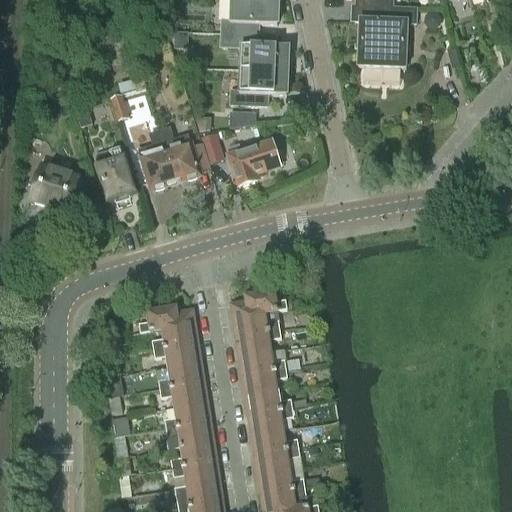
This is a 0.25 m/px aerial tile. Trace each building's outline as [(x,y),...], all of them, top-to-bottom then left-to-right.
[(359,0),(359,9),(384,10),(392,11),(392,0),(359,0)] [(279,5),(230,3),(230,24),(221,24),(221,37),(254,39),(254,37),(254,28),(277,28),(277,22),(278,14),(278,10),(279,5)] [(384,10),(359,9),(352,9),(351,25),(359,25),(357,70),(364,70),(381,72),(384,10)] [(416,12),(392,11),(384,10),(381,72),(391,72),(398,72),(405,72),(407,27),(416,27),(416,12)] [(266,38),(254,37),(254,39),(221,37),(220,51),(240,51),(240,73),(288,75),(288,67),(288,62),(288,58),(288,51),(265,50),(266,38)] [(288,75),(240,73),(239,95),(230,94),(230,109),(263,110),(263,98),(286,99),(286,92),(287,85),(288,79),(288,75)] [(121,98),(144,92),(141,81),(118,87),(121,98)] [(118,124),(128,120),(122,98),(111,101),(118,124)] [(250,118),(242,118),(234,118),(233,131),(242,132),(242,130),(250,130),(250,118)] [(169,131),(159,134),(174,186),(185,183),(189,184),(195,182),(198,179),(200,178),(187,138),(173,143),(169,131)] [(165,189),(174,186),(159,134),(149,137),(153,149),(138,153),(150,194),(152,193),(157,194),(162,192),(165,189)] [(215,137),(203,141),(211,165),(224,162),(215,137)] [(238,148),(227,151),(229,160),(238,190),(257,184),(254,177),(279,169),(272,146),(241,156),(238,148)] [(139,197),(126,157),(122,158),(120,150),(109,154),(97,157),(95,161),(97,166),(93,167),(105,208),(139,197)] [(35,190),(23,186),(17,206),(29,210),(30,205),(45,209),(43,214),(50,217),(52,212),(67,216),(75,192),(78,190),(80,184),(77,178),(70,176),(67,177),(41,169),(35,190)] [(285,313),(284,305),(274,306),(272,297),(245,301),(246,306),(231,309),(233,322),(277,314),(285,313)] [(149,325),(139,326),(140,335),(161,332),(193,327),(191,314),(179,316),(179,310),(148,315),(149,325)] [(278,334),(277,326),(279,326),(277,314),(233,322),(236,340),(278,334)] [(196,347),(193,327),(161,332),(162,343),(152,344),(152,346),(144,347),(145,355),(154,353),(196,347)] [(271,355),(269,344),(291,341),(290,332),(278,334),(236,340),(239,360),(271,355)] [(196,347),(154,353),(155,361),(165,360),(167,371),(199,366),(196,347)] [(285,374),(283,365),(273,367),(271,355),(239,360),(242,380),(285,374)] [(103,364),(106,381),(112,380),(109,363),(103,364)] [(300,371),(298,363),(286,365),(287,373),(300,371)] [(202,386),(199,366),(167,371),(169,382),(158,384),(160,393),(202,386)] [(301,380),(300,372),(300,371),(287,373),(289,382),(301,380)] [(277,395),(275,384),(286,382),(285,374),(242,380),(245,400),(277,395)] [(107,382),(110,401),(117,400),(114,380),(107,382)] [(205,405),(202,386),(160,393),(161,401),(171,399),(173,410),(205,405)] [(291,414),(289,406),(289,404),(279,406),(277,395),(245,400),(248,420),(291,414)] [(116,400),(108,402),(111,418),(119,416),(116,400)] [(311,400),(293,404),(295,413),(313,410),(311,400)] [(205,405),(173,410),(175,422),(165,424),(166,432),(208,426),(205,405)] [(283,435),(282,423),(292,421),(291,414),(248,420),(252,440),(283,435)] [(122,422),(112,424),(115,440),(125,438),(122,422)] [(212,446),(208,426),(166,432),(169,452),(179,451),(212,446)] [(297,452),(296,444),(285,446),(283,435),(252,440),(255,460),(297,452)] [(122,444),(115,446),(117,460),(118,459),(124,459),(122,444)] [(215,465),(212,446),(179,451),(181,462),(171,463),(172,471),(215,465)] [(300,461),(298,461),(297,452),(255,460),(258,479),(302,472),(300,461)] [(124,459),(118,459),(121,479),(127,478),(124,459)] [(218,485),(215,465),(172,471),(174,480),(184,479),(186,490),(218,485)] [(320,490),(318,481),(304,483),(302,472),(258,479),(261,499),(303,492),(320,490)] [(127,478),(121,479),(119,479),(122,500),(130,499),(127,478)] [(221,505),(218,485),(186,490),(175,492),(177,503),(178,511),(221,505)] [(306,511),(304,501),(303,492),(261,499),(262,511),(306,511)]
